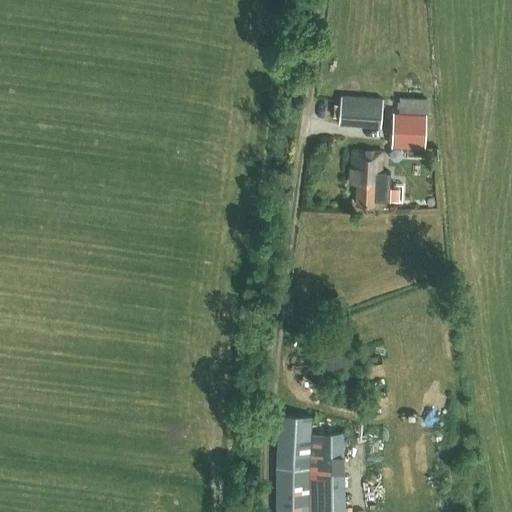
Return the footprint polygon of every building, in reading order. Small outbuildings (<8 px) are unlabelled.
[(380,125),(382,97),(340,94),(338,123),(380,125)] [(424,146),(428,97),(398,95),(398,111),(397,111),(396,121),(392,121),(391,145),(424,148),(424,146)] [(389,171),(380,171),(381,151),(353,150),(352,181),(358,181),(357,203),(372,204),(373,199),(388,200),(389,171)] [(328,356),(332,368),(356,361),(352,348),(328,356)] [(274,468),(273,511),(343,511),(342,431),(310,431),(310,416),(277,414),(274,468)]
